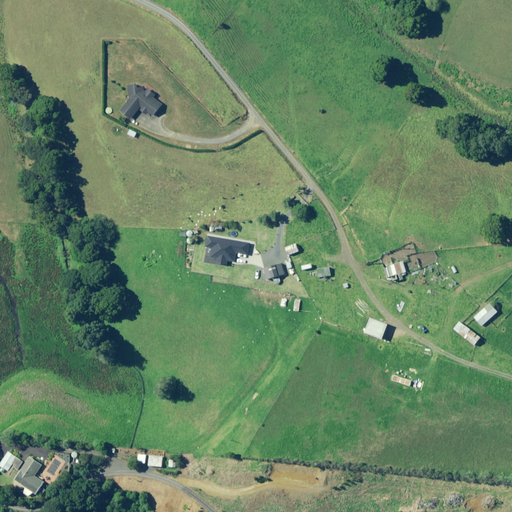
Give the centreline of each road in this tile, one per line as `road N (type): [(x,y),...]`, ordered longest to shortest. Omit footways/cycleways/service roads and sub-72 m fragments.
road 1 (unknown): [(314,182),(387,309),(432,341),(511,372)]
road 2 (unknown): [(150,0),(185,21),(314,182)]
